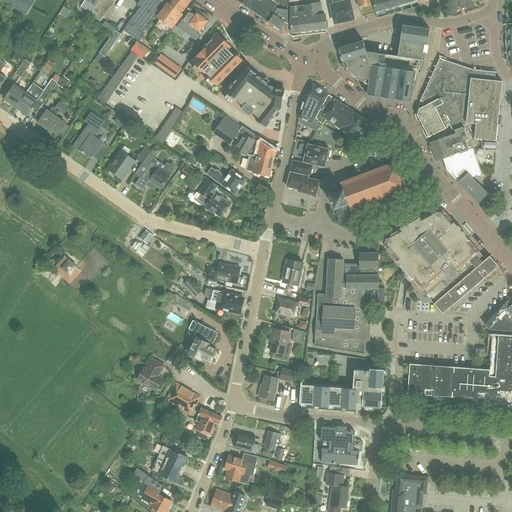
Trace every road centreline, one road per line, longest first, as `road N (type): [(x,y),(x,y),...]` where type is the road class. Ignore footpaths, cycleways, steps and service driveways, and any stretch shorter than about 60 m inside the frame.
road 1 (residential): [(263,251),(142,217),(0,115)]
road 2 (track): [(31,138),(12,170),(73,215),(65,241),(91,270),(81,285),(84,308),(113,337)]
road 3 (residential): [(312,61),(335,38),(394,18),(448,23),(491,6)]
road 4 (residential): [(235,402),(263,251)]
road 5 (residential): [(376,454),(499,463),(504,435)]
road 6 (residential): [(380,431),(356,420),(286,418),(235,402)]
road 7 (residential): [(399,135),(389,152),(329,176),(324,226)]
road 8 (residential): [(439,177),(369,220),(324,226)]
